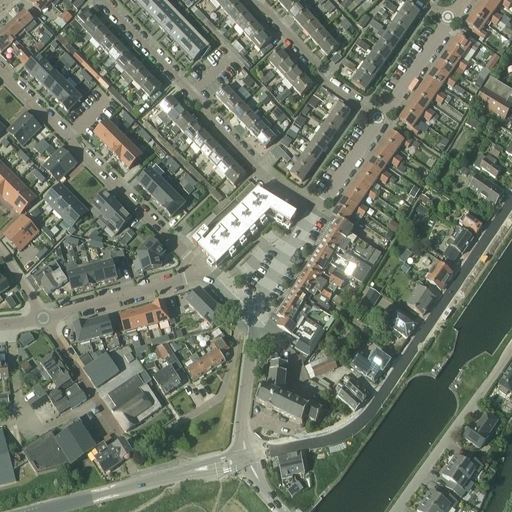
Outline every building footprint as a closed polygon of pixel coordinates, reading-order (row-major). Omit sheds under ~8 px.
[(47,10),(51,5),(52,5),(45,0),(36,0),(31,5),(41,14),(46,8),(47,10)] [(81,0),(77,0),(72,6),(77,11),(84,3),(81,0)] [(132,0),(160,29),(164,34),(164,33),(193,64),(199,58),(202,60),(211,51),(209,49),(209,48),(202,41),(209,35),(203,29),(196,35),(183,21),(190,15),(187,12),(180,18),(176,14),(176,13),(182,7),(180,4),(173,11),(162,0),(132,0)] [(228,17),(240,6),(234,0),(228,0),(220,8),(228,17)] [(298,4),(294,0),(284,0),(280,4),(288,13),(298,4)] [(288,13),(296,22),(306,13),(311,9),(302,0),(298,4),(288,13)] [(502,19),(494,14),(497,9),(484,0),(478,9),(499,23),(502,19)] [(508,11),(511,7),(501,0),(483,0),(484,0),(497,9),(500,5),(508,11)] [(326,12),(332,6),(329,2),(323,8),(326,12)] [(344,2),(340,6),(345,11),(349,7),(344,2)] [(389,9),(388,11),(393,15),(397,9),(390,4),(388,8),(389,9)] [(400,15),(413,24),(420,14),(407,5),(400,15)] [(228,17),(236,26),(248,15),(240,6),(228,17)] [(335,9),(332,6),(326,12),(329,15),(335,9)] [(311,9),(306,13),(296,22),(304,31),(314,22),(319,18),(311,9)] [(496,28),(499,23),(478,9),(472,17),(485,26),(488,22),(496,28)] [(84,31),(95,20),(87,11),(75,22),(83,31),(84,31)] [(194,15),(202,23),(204,21),(205,22),(207,20),(198,11),(194,15)] [(63,15),(70,21),(72,19),(65,12),(63,15)] [(24,13),(14,22),(23,31),(33,22),(24,13)] [(59,19),(66,25),(70,21),(63,15),(59,19)] [(244,35),(256,24),(248,15),(236,26),(244,35)] [(364,15),(357,26),(362,30),(370,20),(364,15)] [(406,34),(413,24),(400,15),(393,25),(406,34)] [(485,26),(472,17),(466,25),(475,31),(473,33),(484,41),(487,36),(481,32),(485,26)] [(59,19),(58,18),(54,23),(61,30),(66,25),(59,19)] [(87,44),(92,39),(103,28),(95,20),(84,31),(83,31),(78,36),(87,44)] [(215,28),(207,20),(205,22),(204,21),(202,23),(211,32),(215,28)] [(342,29),(348,23),(345,20),(339,26),(342,29)] [(369,26),(376,31),(377,28),(376,28),(378,25),(372,21),(369,26)] [(14,22),(5,30),(16,42),(25,34),(23,31),(14,22)] [(322,31),(314,22),(304,31),(312,40),(322,31)] [(352,27),(348,23),(342,29),(345,32),(352,27)] [(252,44),(264,33),(256,24),(244,35),(252,44)] [(406,34),(393,25),(386,34),(399,43),(406,34)] [(41,30),(51,41),(55,37),(45,27),(41,30)] [(112,37),(103,28),(92,39),(100,48),(112,37)] [(215,28),(211,32),(218,40),(220,38),(222,40),(224,38),(215,28)] [(0,52),(2,55),(11,46),(15,51),(20,46),(16,42),(5,30),(0,34),(0,52)] [(330,40),(322,31),(312,40),(320,49),(330,40)] [(377,36),(382,40),(379,45),(392,54),(399,43),(386,34),(386,35),(382,31),(380,34),(378,33),(377,36)] [(252,51),(255,48),(263,57),(273,48),(269,44),(272,42),(264,33),(252,44),(248,47),(252,51)] [(69,45),(60,36),(56,40),(65,50),(69,45)] [(100,56),(104,52),(108,57),(120,46),(112,37),(100,48),(96,52),(100,56)] [(231,46),(224,38),(222,40),(220,38),(218,40),(227,50),(231,46)] [(457,38),(451,46),(465,55),(469,49),(475,53),(478,49),(468,41),(466,44),(457,38)] [(330,40),(320,49),(328,58),(338,49),(330,40)] [(362,47),(364,44),(359,40),(355,46),(362,51),(363,48),(362,47)] [(36,45),(41,50),(44,47),(39,42),(36,45)] [(54,42),(50,46),(55,51),(58,47),(54,42)] [(41,50),(36,45),(33,48),(38,53),(41,50)] [(78,54),(70,46),(69,45),(65,50),(72,57),(75,55),(76,56),(78,54)] [(379,45),(372,54),(385,63),(392,54),(379,45)] [(16,58),(20,63),(28,55),(24,51),(20,46),(15,51),(19,55),(16,58)] [(117,65),(128,54),(120,46),(108,57),(117,65)] [(240,55),(240,54),(231,46),(227,50),(235,58),(237,56),(238,57),(240,55)] [(470,65),(462,60),(465,55),(451,46),(446,54),(467,69),(470,65)] [(28,55),(20,63),(24,67),(34,58),(26,49),(24,51),(28,55)] [(277,71),(288,61),(280,52),(269,62),(277,71)] [(75,55),(72,57),(81,66),(85,62),(78,54),(76,56),(75,55)] [(125,73),(136,63),(128,54),(117,65),(125,73)] [(338,54),(330,61),(334,66),(342,59),(338,54)] [(385,63),(372,54),(366,64),(379,73),(385,63)] [(464,74),(467,69),(446,54),(440,63),(453,72),(456,68),(464,74)] [(63,59),(68,63),(71,60),(66,55),(63,59)] [(237,56),(235,58),(244,67),(248,63),(240,55),(238,57),(237,56)] [(484,69),(490,73),(500,60),(494,55),(484,69)] [(25,71),(34,80),(49,65),(40,56),(25,71)] [(71,60),(68,63),(72,68),(76,64),(71,60)] [(348,67),(350,63),(345,60),(341,66),(348,70),(349,68),(348,67)] [(285,80),(297,69),(288,61),(277,71),(285,80)] [(85,62),(81,66),(89,74),(91,72),(92,73),(95,71),(85,62)] [(129,87),(133,82),(145,71),(136,63),(125,73),(120,78),(129,87)] [(356,67),(350,63),(348,67),(349,68),(348,70),(352,73),(356,67)] [(458,82),(450,76),(453,72),(440,63),(434,71),(455,86),(458,82)] [(366,64),(359,74),(372,82),(379,73),(366,64)] [(35,80),(43,88),(58,73),(57,73),(56,74),(48,67),(50,65),(49,65),(34,80),(35,80)] [(305,78),(297,69),(285,80),(293,89),(305,78)] [(483,69),(480,74),(486,79),(490,74),(483,69)] [(103,79),(99,75),(95,71),(92,73),(91,72),(89,74),(98,83),(103,79)] [(133,82),(141,91),(153,80),(145,71),(133,82)] [(453,90),(455,86),(434,71),(428,79),(442,88),(444,84),(452,90),(453,90)] [(80,76),(84,80),(88,77),(83,72),(80,76)] [(43,88),(51,96),(66,82),(58,73),(43,88)] [(267,80),(269,83),(275,78),(270,73),(266,77),(268,79),(267,80)] [(365,93),(372,82),(359,74),(352,84),(365,93)] [(242,82),(245,86),(251,80),(248,76),(242,82)] [(88,77),(84,80),(89,85),(93,81),(88,77)] [(265,87),(269,83),(267,80),(268,79),(266,77),(260,82),(265,87)] [(305,78),(293,89),(301,98),(313,87),(305,78)] [(480,78),(476,84),(481,88),(484,81),(480,78)] [(111,87),(103,79),(98,83),(106,90),(108,89),(109,89),(111,87)] [(446,98),(439,93),(442,88),(428,79),(422,88),(443,102),(446,98)] [(484,91),(476,103),(476,104),(504,121),(511,108),(511,107),(507,104),(511,94),(511,91),(490,79),(484,91)] [(161,89),(153,80),(141,91),(136,96),(141,101),(146,95),(150,100),(161,89)] [(251,80),(245,86),(248,89),(255,83),(251,80)] [(59,105),(60,105),(75,90),(74,90),(73,91),(65,84),(67,82),(66,82),(51,96),(59,104),(59,105)] [(119,95),(111,87),(109,89),(108,89),(106,90),(115,99),(119,95)] [(215,97),(224,106),(234,96),(225,87),(215,97)] [(440,107),(443,102),(422,88),(417,96),(430,105),(433,101),(440,107)] [(75,90),(60,105),(68,114),(83,99),(75,90)] [(283,98),(285,100),(291,95),(286,90),(282,94),(284,96),(283,98)] [(224,106),(232,115),(242,105),(246,101),(237,93),(234,96),(224,106)] [(258,100),(261,103),(267,98),(264,94),(258,100)] [(281,104),(285,100),(283,98),(284,96),(282,94),(276,99),(281,104)] [(115,99),(123,107),(125,105),(127,107),(129,105),(119,95),(115,99)] [(435,115),(427,109),(430,105),(417,96),(411,104),(432,119),(435,115)] [(313,97),(310,101),(317,106),(320,102),(313,97)] [(267,98),(261,103),(264,107),(271,101),(267,98)] [(168,118),(179,107),(171,99),(159,110),(168,118)] [(317,106),(310,101),(308,105),(315,110),(317,106)] [(432,119),(411,104),(405,112),(418,122),(421,117),(429,123),(432,119)] [(123,107),(132,117),(136,113),(129,105),(127,107),(125,105),(123,107)] [(232,115),(241,123),(251,114),(242,105),(232,115)] [(332,116),(343,124),(350,114),(339,106),(332,116)] [(171,132),(187,116),(179,107),(168,118),(176,127),(171,132)] [(277,121),(283,115),(281,112),(275,118),(277,121)] [(414,128),(418,122),(405,112),(399,121),(408,127),(406,129),(417,136),(420,132),(414,128)] [(26,114),(16,123),(25,132),(32,139),(38,132),(41,129),(26,114)] [(122,118),(126,122),(130,119),(125,114),(122,118)] [(259,122),(251,114),(241,123),(249,132),(259,122)] [(287,119),(283,115),(277,121),(281,124),(287,119)] [(180,131),(184,135),(195,124),(187,116),(171,132),(175,136),(180,131)] [(343,124),(332,116),(325,126),(336,134),(343,124)] [(299,117),(296,121),(304,126),(306,122),(299,117)] [(249,132),(257,141),(267,131),(271,127),(263,118),(259,122),(249,132)] [(130,119),(126,122),(131,127),(134,123),(130,119)] [(470,119),(466,126),(478,132),(481,126),(470,119)] [(304,126),(296,121),(294,125),(301,129),(304,126)] [(150,135),(155,131),(146,122),(142,126),(150,135)] [(25,132),(16,123),(7,132),(23,148),(32,139),(25,132)] [(95,136),(103,145),(116,132),(108,123),(98,132),(95,136)] [(318,127),(322,130),(318,136),(329,144),(336,134),(325,126),(321,123),(318,127)] [(192,144),(204,133),(195,124),(184,135),(179,140),(183,145),(188,140),(192,144)] [(139,135),(143,139),(147,136),(144,132),(142,131),(141,132),(139,135)] [(162,142),(164,140),(155,131),(150,135),(158,143),(160,141),(162,142)] [(272,136),(267,131),(257,141),(266,150),(276,140),(280,136),(277,132),(272,136)] [(111,154),(125,140),(117,132),(116,132),(103,145),(112,153),(111,154)] [(290,132),(287,136),(295,141),(297,137),(290,132)] [(192,144),(201,153),(212,142),(204,133),(192,144)] [(409,139),(407,141),(400,137),(399,139),(390,133),(385,142),(398,151),(402,145),(408,149),(413,142),(409,139)] [(147,136),(143,139),(148,144),(151,140),(147,136)] [(329,144),(318,136),(311,146),(322,154),(329,144)] [(285,137),(283,141),(290,145),(293,141),(285,137)] [(111,154),(120,162),(133,149),(125,140),(111,154)] [(172,148),(164,140),(162,142),(160,141),(158,143),(168,152),(172,148)] [(5,141),(1,144),(6,149),(9,145),(5,141)] [(43,141),(38,145),(42,149),(46,144),(43,141)] [(290,145),(283,141),(280,144),(281,145),(287,149),(290,145)] [(209,161),(220,150),(212,142),(201,153),(209,161)] [(379,150),(400,164),(402,161),(394,155),(398,151),(385,142),(379,150)] [(46,144),(42,149),(45,152),(50,148),(46,144)] [(34,150),(37,153),(42,149),(38,145),(34,150)] [(322,154),(311,146),(304,155),(316,164),(322,154)] [(278,162),(282,158),(287,164),(291,161),(277,147),(270,154),(278,162)] [(496,147),(491,156),(498,160),(504,151),(496,147)] [(181,157),(172,148),(168,152),(175,160),(177,158),(179,159),(181,157)] [(42,149),(37,153),(41,157),(45,152),(42,149)] [(133,149),(120,162),(120,163),(121,162),(129,171),(142,158),(133,149)] [(61,150),(52,159),(67,174),(77,165),(61,150)] [(220,150),(209,161),(217,170),(229,159),(220,150)] [(397,168),(400,164),(379,150),(373,158),(386,168),(389,163),(397,168)] [(17,155),(22,160),(25,157),(21,152),(17,155)] [(316,164),(304,155),(297,165),(309,173),(316,164)] [(481,170),(495,180),(501,172),(494,167),(496,163),(488,158),(486,160),(481,156),(473,167),(480,171),(481,170)] [(25,157),(22,160),(26,165),(30,161),(25,157)] [(188,164),(181,157),(179,159),(177,158),(175,160),(184,168),(188,164)] [(383,172),(386,168),(373,158),(367,167),(388,182),(391,178),(383,172)] [(67,174),(52,159),(43,168),(58,184),(67,174)] [(237,168),(229,159),(217,170),(226,179),(237,168)] [(167,163),(172,168),(175,164),(171,160),(167,163)] [(0,182),(9,173),(0,164),(0,163),(0,182)] [(175,164),(172,168),(176,172),(180,169),(175,164)] [(196,176),(198,174),(188,164),(184,168),(192,177),(194,175),(196,176)] [(302,184),(309,173),(297,165),(290,175),(302,184)] [(460,165),(456,170),(467,178),(470,172),(460,165)] [(386,185),(388,182),(367,167),(361,175),(374,184),(378,180),(386,185)] [(245,176),(237,168),(226,179),(234,187),(245,176)] [(138,184),(147,193),(160,180),(151,171),(138,184)] [(33,175),(37,180),(41,177),(36,172),(33,175)] [(0,195),(2,198),(19,182),(9,173),(0,182),(0,195)] [(192,177),(201,186),(206,182),(198,174),(196,176),(194,175),(192,177)] [(356,183),(377,198),(379,194),(371,188),(374,184),(361,175),(356,183)] [(469,189),(495,207),(504,194),(478,176),(469,189)] [(41,177),(37,180),(42,185),(45,181),(41,177)] [(184,180),(189,185),(192,181),(188,177),(184,180)] [(147,193),(155,201),(168,188),(160,180),(147,193)] [(192,181),(189,185),(193,189),(197,186),(192,181)] [(3,198),(12,207),(28,191),(19,182),(2,198),(3,198)] [(210,194),(214,190),(206,182),(201,186),(210,194)] [(377,198),(356,183),(350,191),(363,201),(366,196),(374,202),(377,198)] [(189,185),(184,190),(189,195),(194,190),(193,189),(189,185)] [(44,202),(54,211),(70,195),(61,186),(44,202)] [(252,186),(193,244),(217,268),(268,217),(289,230),(297,216),(259,193),(252,186)] [(415,187),(409,197),(414,200),(420,190),(415,187)] [(163,210),(177,197),(168,188),(155,201),(163,210)] [(214,190),(210,194),(219,203),(223,199),(220,196),(214,190)] [(28,191),(12,207),(20,216),(36,200),(28,191)] [(363,201),(350,191),(344,200),(365,214),(368,211),(360,205),(363,201)] [(93,208),(101,216),(115,203),(106,194),(93,208)] [(54,211),(63,220),(79,204),(70,195),(54,211)] [(423,196),(418,202),(425,207),(429,201),(423,196)] [(177,197),(163,210),(172,219),(185,206),(177,197)] [(338,208),(351,217),(354,213),(362,218),(365,214),(344,200),(338,208)] [(106,228),(107,228),(123,212),(115,204),(116,203),(115,203),(101,216),(110,225),(106,228)] [(63,220),(72,229),(88,213),(79,204),(63,220)] [(420,207),(416,212),(422,217),(426,212),(424,211),(420,207)] [(351,217),(338,208),(332,217),(338,221),(345,225),(351,217)] [(402,208),(399,213),(405,217),(408,211),(402,208)] [(34,212),(30,216),(35,220),(38,217),(34,212)] [(123,212),(107,228),(115,237),(132,221),(123,212)] [(459,225),(463,227),(476,236),(482,226),(469,218),(465,215),(459,225)] [(22,218),(13,227),(30,243),(39,234),(22,218)] [(361,236),(353,231),(345,225),(338,221),(331,232),(330,232),(323,243),(343,255),(371,272),(380,256),(381,255),(358,241),(361,236)] [(392,222),(387,229),(393,234),(399,226),(392,222)] [(30,243),(13,227),(4,236),(21,252),(30,243)] [(42,232),(46,236),(50,233),(45,228),(42,232)] [(72,229),(68,233),(71,237),(76,232),(72,229)] [(449,240),(446,244),(446,246),(449,248),(446,253),(456,260),(460,254),(462,256),(473,240),(462,232),(458,230),(457,230),(455,230),(453,234),(454,236),(451,240),(449,240)] [(131,231),(127,235),(132,240),(135,236),(131,231)] [(50,233),(46,236),(51,241),(54,237),(50,233)] [(389,233),(384,240),(389,243),(393,236),(389,233)] [(151,241),(138,255),(159,260),(165,255),(151,241)] [(339,272),(348,278),(357,283),(362,286),(371,272),(343,255),(323,243),(314,258),(339,272)] [(45,249),(40,253),(44,257),(48,252),(45,249)] [(411,256),(406,252),(403,256),(399,262),(404,265),(411,256)] [(44,257),(40,253),(36,258),(39,262),(44,257)] [(116,254),(110,255),(111,258),(113,265),(119,263),(118,259),(116,254)] [(159,260),(138,255),(143,272),(161,268),(159,260)] [(111,258),(100,262),(106,284),(117,281),(113,265),(111,258)] [(354,287),(357,283),(348,278),(339,272),(314,258),(305,272),(312,276),(314,272),(322,277),(321,279),(338,289),(340,290),(346,282),(354,287)] [(48,267),(32,278),(39,289),(41,288),(55,278),(54,276),(60,271),(61,271),(55,262),(48,267)] [(89,264),(89,265),(95,287),(106,284),(100,262),(99,262),(101,266),(90,269),(89,264)] [(89,265),(78,268),(84,290),(95,287),(89,265)] [(404,266),(401,271),(406,275),(410,270),(409,269),(404,265),(404,266)] [(426,282),(441,292),(452,275),(438,265),(426,282)] [(84,290),(78,268),(77,268),(79,272),(68,275),(73,293),(84,290),(84,291),(84,290)] [(55,278),(41,288),(47,296),(67,282),(60,271),(54,276),(55,278)] [(305,272),(300,281),(299,283),(320,296),(330,302),(338,289),(321,279),(322,277),(314,272),(312,276),(305,272)] [(299,283),(293,292),(299,297),(296,301),(304,305),(305,303),(326,316),(329,311),(330,309),(326,307),(330,302),(320,296),(299,283)] [(407,307),(423,317),(435,300),(427,295),(429,292),(419,284),(416,289),(418,291),(407,307)] [(370,290),(359,306),(370,313),(381,297),(370,290)] [(187,304),(196,312),(197,311),(206,302),(209,300),(200,291),(199,292),(197,293),(188,302),(187,304)] [(299,297),(293,292),(283,308),(325,333),(327,334),(335,322),(331,319),(326,316),(305,303),(304,305),(296,301),(299,297)] [(196,312),(204,321),(217,308),(217,307),(217,308),(209,300),(206,302),(197,311),(196,312)] [(164,305),(154,308),(158,325),(169,322),(164,305)] [(154,308),(143,311),(147,328),(158,325),(154,308)] [(217,308),(204,321),(213,330),(225,318),(226,317),(226,316),(217,308)] [(318,345),(325,333),(283,308),(277,318),(282,321),(277,328),(291,337),(300,342),(295,350),(308,358),(314,351),(317,345),(318,345)] [(143,311),(132,314),(136,331),(147,328),(143,311)] [(132,313),(121,316),(125,334),(136,331),(132,314),(132,313)] [(407,341),(416,326),(398,314),(389,329),(394,332),(392,336),(398,340),(400,336),(407,341)] [(107,320),(96,323),(101,339),(112,336),(107,320)] [(96,323),(86,325),(90,342),(101,339),(96,323)] [(74,328),(79,345),(90,342),(86,325),(85,325),(74,328)] [(218,330),(212,335),(215,340),(222,335),(218,330)] [(194,338),(188,340),(190,348),(197,346),(194,338)] [(207,357),(215,369),(225,363),(220,356),(228,351),(221,340),(210,347),(213,353),(207,357)] [(174,344),(168,348),(173,355),(182,350),(179,345),(176,347),(174,344)] [(169,384),(174,391),(181,386),(173,374),(182,369),(173,355),(168,348),(167,346),(157,349),(169,369),(162,374),(161,374),(168,385),(169,384)] [(94,355),(98,361),(103,357),(99,352),(94,355)] [(129,353),(122,356),(128,366),(135,362),(129,353)] [(350,368),(361,376),(375,385),(382,375),(386,369),(388,368),(388,369),(390,365),(389,363),(390,362),(376,353),(369,363),(358,356),(350,368)] [(0,375),(1,375),(1,379),(8,378),(7,366),(1,367),(0,355),(0,375)] [(80,360),(86,369),(93,364),(90,360),(89,359),(87,355),(80,360)] [(93,364),(86,369),(83,371),(96,389),(119,374),(106,355),(103,357),(98,361),(93,364)] [(91,357),(89,359),(90,360),(93,364),(98,361),(94,355),(91,357)] [(196,355),(193,357),(205,376),(215,369),(207,357),(200,361),(196,355)] [(51,381),(65,371),(56,358),(54,359),(52,356),(41,364),(51,381)] [(189,359),(193,365),(186,370),(194,383),(205,376),(193,357),(189,359)] [(310,366),(304,368),(309,380),(315,378),(315,379),(337,370),(332,357),(310,365),(310,366)] [(154,364),(142,367),(145,372),(156,369),(154,364)] [(264,388),(257,403),(256,404),(302,425),(305,419),(316,424),(322,412),(313,407),(316,401),(313,399),(308,409),(284,397),(286,375),(287,366),(272,364),(270,374),(268,390),(264,388)] [(511,365),(511,366),(499,386),(502,388),(499,392),(506,397),(509,392),(511,395),(511,394),(511,365)] [(27,367),(20,371),(24,377),(32,373),(27,367)] [(65,371),(51,381),(57,389),(47,396),(50,401),(55,408),(65,401),(62,396),(60,393),(73,384),(69,378),(70,378),(65,371)] [(152,383),(145,372),(108,397),(117,409),(148,388),(147,386),(152,383)] [(165,396),(174,391),(169,384),(168,385),(161,374),(154,379),(165,396)] [(352,382),(345,390),(362,405),(369,397),(352,382)] [(65,401),(55,408),(60,415),(70,408),(72,411),(87,401),(81,393),(77,386),(62,396),(65,401)] [(148,388),(117,409),(112,412),(116,419),(126,434),(138,425),(162,409),(148,388)] [(362,405),(345,390),(338,399),(355,413),(362,405)] [(44,393),(37,398),(28,404),(33,412),(50,401),(47,396),(44,393)] [(465,433),(466,434),(463,438),(479,450),(488,437),(487,436),(497,422),(486,414),(476,428),(472,425),(469,429),(468,429),(467,430),(466,430),(465,432),(465,433)] [(97,450),(85,432),(82,427),(81,425),(79,422),(78,421),(77,419),(52,436),(51,435),(23,454),(28,462),(38,477),(71,468),(91,455),(91,454),(97,451),(97,450)] [(23,454),(15,456),(9,458),(2,432),(0,432),(0,486),(16,482),(13,472),(28,462),(23,454)] [(97,451),(91,454),(91,455),(103,473),(105,475),(123,463),(133,457),(128,450),(124,443),(112,452),(107,444),(111,441),(108,437),(96,445),(99,449),(97,450),(97,451)] [(293,457),(278,460),(279,469),(282,482),(283,485),(285,488),(292,499),(294,498),(303,491),(299,486),(297,483),(295,480),(294,479),(295,479),(295,476),(305,475),(304,470),(302,461),(302,460),(301,455),(293,457)] [(456,458),(449,467),(469,481),(475,472),(478,474),(483,468),(470,459),(466,465),(463,463),(456,458)] [(462,491),(469,481),(449,467),(442,477),(452,484),(448,490),(461,499),(465,493),(462,491)] [(431,493),(424,503),(436,511),(446,511),(450,507),(453,509),(457,503),(445,495),(441,500),(438,498),(431,493)] [(436,511),(424,503),(417,511),(436,511)]
